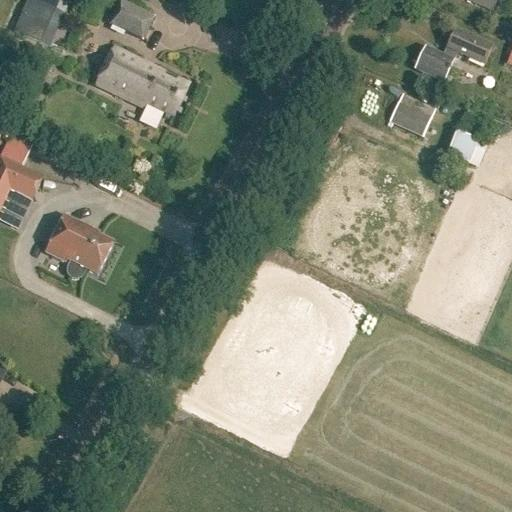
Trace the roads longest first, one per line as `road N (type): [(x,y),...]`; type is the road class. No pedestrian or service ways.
road 1 (tertiary): [(51,511),(348,0)]
road 2 (track): [(88,511),(384,0)]
